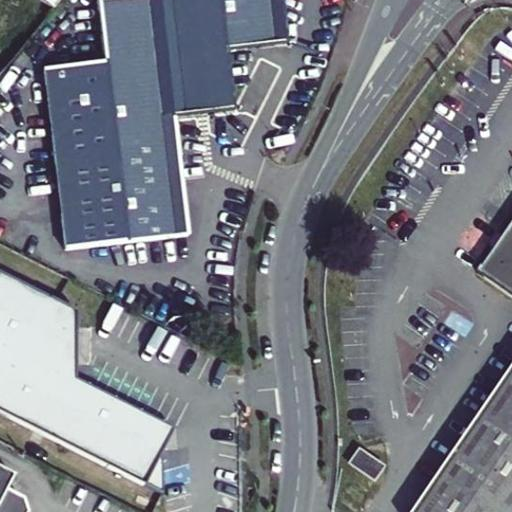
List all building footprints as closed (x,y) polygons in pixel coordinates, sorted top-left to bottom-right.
[(41,0),(54,10),(60,0),(41,0)] [(177,121),(197,118),(213,116),(226,115),(238,113),(230,52),(271,46),(291,43),(284,0),(153,0),(98,7),(106,66),(44,74),(69,256),(193,239),(187,200),(177,121)] [(228,124),(226,115),(197,118),(199,128),(228,124)] [(511,511),(511,227),(478,276),(511,298),(511,372),(419,511),(511,511)] [(78,315),(0,273),(0,409),(168,491),(167,473),(163,424),(70,378),(78,315)] [(167,473),(185,435),(163,424),(167,473)] [(346,470),(372,487),(382,472),(355,455),(346,470)] [(0,482),(0,511),(17,511),(21,505),(16,491),(0,482)]
